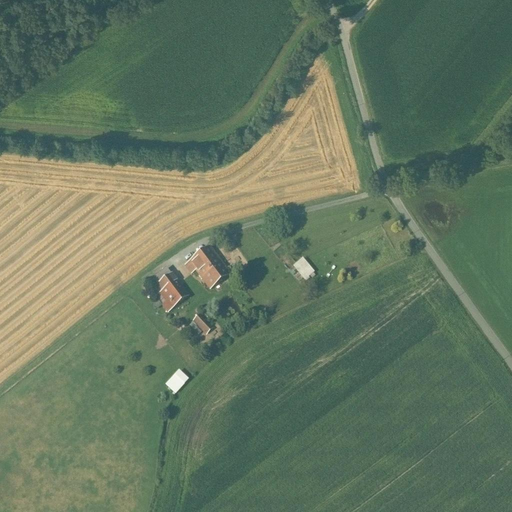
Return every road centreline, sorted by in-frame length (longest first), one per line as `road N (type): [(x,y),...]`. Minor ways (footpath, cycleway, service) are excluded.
road 1 (unclassified): [(388,189),(209,237),(137,279)]
road 2 (unclassified): [(511,365),(388,189)]
road 3 (unclassified): [(388,189),(327,0)]
road 4 (track): [(386,184),(511,166)]
